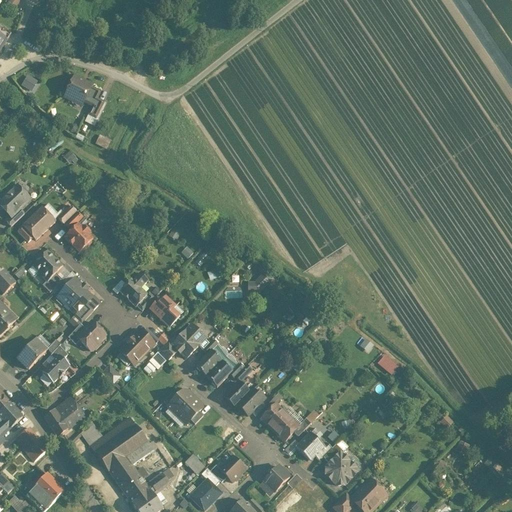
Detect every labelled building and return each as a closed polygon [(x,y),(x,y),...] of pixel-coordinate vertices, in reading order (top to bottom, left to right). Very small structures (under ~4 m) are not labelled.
[(11,35),(0,27),(0,36),(7,41),(11,35)] [(92,86),(74,78),(64,98),(71,102),(72,100),(83,105),(83,103),(92,108),(95,102),(96,102),(97,100),(100,93),(91,88),(92,86)] [(92,108),(88,116),(96,119),(104,103),(97,100),(96,102),(95,102),(92,108)] [(49,139),(44,133),(38,138),(43,145),(43,144),(47,149),(52,144),(49,140),(49,139)] [(99,135),(95,145),(106,150),(110,140),(99,135)] [(71,164),(77,159),(70,151),(64,157),(71,164)] [(18,185),(10,192),(8,192),(4,196),(4,199),(0,202),(0,209),(3,209),(10,217),(12,218),(20,210),(30,201),(24,195),(26,193),(18,185)] [(57,215),(48,205),(43,209),(54,221),(57,219),(62,214),(60,212),(57,215)] [(62,214),(57,219),(64,226),(77,214),(70,207),(62,214)] [(42,208),(22,227),(23,228),(17,233),(28,243),(33,238),(35,241),(55,222),(54,221),(43,209),(42,208)] [(20,210),(12,218),(10,217),(5,221),(11,227),(24,215),(20,210)] [(77,214),(64,226),(71,233),(78,225),(78,226),(84,220),(77,214)] [(71,233),(64,239),(79,254),(85,247),(88,247),(91,244),(90,241),(92,239),(89,236),(90,234),(84,227),(82,229),(78,226),(78,225),(71,233)] [(187,247),(181,253),(187,259),(193,254),(187,247)] [(63,267),(47,252),(32,267),(39,274),(38,274),(46,283),(47,283),(56,275),(63,267)] [(0,275),(0,287),(9,279),(3,272),(0,275)] [(133,282),(131,281),(119,293),(136,309),(137,307),(147,296),(140,290),(148,282),(140,274),(133,282)] [(56,275),(47,283),(46,283),(42,286),(50,294),(63,282),(56,275)] [(9,279),(0,287),(0,290),(4,295),(15,285),(9,279)] [(75,280),(70,285),(68,285),(65,288),(65,290),(58,298),(65,305),(63,307),(68,312),(70,310),(76,315),(76,316),(87,305),(92,299),(80,288),(82,287),(75,280)] [(147,296),(137,307),(142,312),(154,299),(149,294),(147,296)] [(92,299),(87,305),(93,311),(100,304),(93,298),(92,299)] [(175,309),(166,300),(159,308),(157,306),(151,311),(168,327),(178,317),(172,312),(175,309)] [(0,303),(0,336),(15,322),(4,311),(6,310),(0,303)] [(87,305),(76,316),(76,315),(74,317),(81,324),(93,311),(87,305)] [(81,324),(74,317),(69,323),(76,330),(80,325),(81,324)] [(105,336),(92,323),(85,330),(77,339),(79,342),(90,352),(91,351),(93,351),(99,346),(99,343),(105,336)] [(76,330),(68,339),(75,346),(79,342),(77,339),(85,330),(80,325),(76,330)] [(173,346),(172,346),(178,352),(177,352),(180,355),(181,355),(186,360),(199,346),(196,343),(201,337),(191,327),(173,346)] [(155,346),(140,331),(135,337),(149,351),(155,346)] [(149,351),(135,337),(119,353),(134,367),(149,351)] [(360,347),(369,353),(374,344),(365,339),(360,347)] [(56,341),(47,350),(52,355),(59,347),(61,346),(56,341)] [(173,346),(169,341),(158,353),(167,362),(177,352),(178,352),(172,346),(173,346)] [(213,341),(203,351),(207,355),(211,352),(218,345),(213,341)] [(35,342),(17,359),(29,370),(46,352),(35,342)] [(207,355),(195,367),(197,368),(196,369),(199,373),(200,372),(206,378),(228,355),(227,354),(227,352),(223,348),(221,348),(218,345),(211,352),(207,355)] [(52,355),(50,357),(55,361),(59,357),(63,361),(68,356),(59,347),(52,355)] [(378,363),(391,375),(399,367),(386,354),(378,363)] [(228,355),(206,378),(212,384),(211,384),(215,388),(215,387),(217,388),(229,376),(232,373),(232,372),(238,365),(235,362),(235,360),(231,356),(229,356),(228,355)] [(55,361),(42,374),(53,385),(58,379),(59,380),(65,374),(64,373),(69,367),(63,361),(59,357),(55,361)] [(238,365),(232,372),(232,373),(229,376),(234,380),(236,378),(244,369),(239,364),(238,365)] [(244,369),(236,378),(241,382),(251,372),(247,367),(244,369)] [(114,372),(110,368),(103,375),(113,385),(117,380),(111,375),(114,372)] [(238,383),(224,398),(235,408),(237,406),(249,394),(238,383)] [(168,407),(181,394),(176,389),(163,403),(168,407)] [(178,416),(194,400),(190,396),(190,393),(187,391),(184,391),(181,394),(168,407),(178,416)] [(249,394),(237,406),(248,417),(264,400),(260,395),(257,395),(252,391),(249,394)] [(0,412),(9,404),(0,393),(0,412)] [(71,400),(60,409),(59,407),(54,411),(68,431),(85,418),(71,400)] [(178,416),(186,425),(190,421),(199,412),(202,409),(203,406),(201,404),(198,404),(194,400),(178,416)] [(1,423),(0,423),(0,437),(2,436),(22,418),(9,404),(0,412),(0,417),(2,420),(0,422),(1,423)] [(150,405),(130,419),(135,426),(136,427),(156,413),(150,405)] [(275,406),(261,420),(273,432),(287,417),(275,406)] [(68,431),(54,411),(44,419),(58,438),(68,431)] [(199,412),(190,421),(195,425),(203,416),(199,412)] [(447,415),(440,422),(445,428),(452,421),(447,415)] [(298,427),(287,417),(273,432),(284,443),(294,433),(298,428),(298,427)] [(130,419),(90,448),(95,455),(135,426),(130,419)] [(305,419),(298,427),(298,428),(294,433),(298,437),(311,424),(305,419)] [(135,426),(95,455),(108,473),(127,460),(148,445),(136,427),(135,426)] [(29,428),(16,440),(20,445),(33,434),(29,428)] [(335,444),(341,437),(334,431),(328,437),(335,444)] [(33,434),(20,445),(34,463),(47,452),(33,434)] [(310,434),(295,448),(310,463),(315,458),(325,448),(322,446),(310,434)] [(455,451),(465,455),(470,445),(459,441),(455,451)] [(157,448),(153,442),(149,445),(153,451),(157,448)] [(325,443),(322,446),(325,448),(315,458),(319,462),(323,458),(332,449),(325,443)] [(148,445),(127,460),(132,467),(153,451),(149,445),(148,445)] [(332,449),(323,458),(330,465),(340,455),(340,456),(343,453),(336,445),(332,449)] [(330,465),(326,469),(326,475),(337,486),(343,486),(357,472),(340,456),(340,455),(330,465)] [(204,468),(193,457),(185,465),(196,476),(204,468)] [(502,481),(508,474),(490,457),(483,464),(502,481)] [(220,470),(220,471),(227,478),(232,483),(245,471),(232,458),(220,470)] [(132,467),(127,460),(109,473),(132,505),(150,493),(145,486),(132,467)] [(220,470),(216,466),(210,472),(220,482),(221,483),(227,478),(220,471),(220,470)] [(278,467),(264,482),(275,493),(289,478),(278,467)] [(210,472),(207,470),(201,475),(207,481),(214,488),(220,482),(210,472)] [(162,474),(145,486),(150,493),(153,497),(170,485),(162,474)] [(295,488),(301,477),(294,474),(288,485),(295,488)] [(47,475),(34,489),(51,506),(65,492),(47,475)] [(15,488),(2,476),(0,477),(0,487),(3,491),(7,496),(15,488)] [(371,480),(356,496),(354,495),(350,499),(349,499),(354,504),(362,511),(369,511),(380,502),(383,501),(385,499),(385,496),(383,493),(380,494),(370,483),(372,481),(371,480)] [(207,481),(190,498),(204,511),(221,495),(214,488),(207,481)] [(45,511),(51,506),(34,489),(26,498),(39,511),(45,511)] [(132,505),(132,506),(136,511),(159,511),(162,510),(153,497),(150,493),(132,505)] [(345,494),(333,507),(337,511),(347,511),(351,509),(350,507),(354,504),(349,499),(350,499),(345,494)] [(24,511),(26,510),(14,497),(8,504),(15,511),(24,511)] [(258,511),(261,509),(252,500),(248,504),(250,506),(250,508),(253,511),(258,511)] [(242,501),(230,511),(253,511),(250,508),(250,506),(248,504),(246,504),(242,501)]
